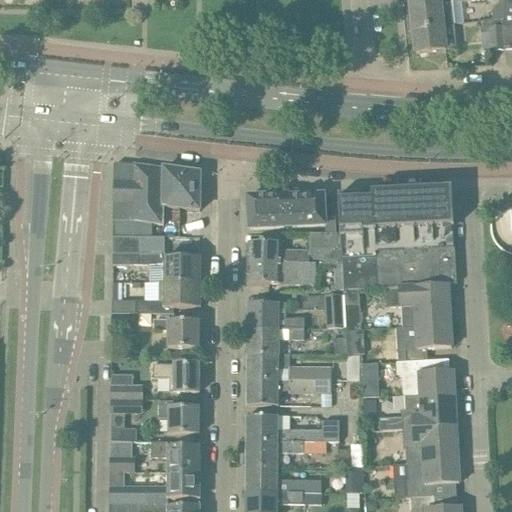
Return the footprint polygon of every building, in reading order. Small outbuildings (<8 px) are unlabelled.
[(480,23),(505,20),(503,0),(443,0),(444,2),(411,6),(413,30),(454,26),(453,4),(493,0),(499,0),(500,4),(492,13),(493,21),(480,23)] [(511,0),(503,0),(505,20),(506,51),(511,50),(511,0)] [(506,51),(505,20),(480,23),(481,35),(490,33),(490,52),(506,51)] [(454,26),(413,30),(416,55),(457,50),(455,30),(454,26)] [(201,175),(133,166),(116,164),(114,166),(113,238),(149,238),(150,225),(161,227),(163,209),(200,212),(201,175)] [(389,290),(403,289),(418,288),(448,286),(456,286),(453,246),(452,228),(454,228),(452,192),(338,198),(340,235),(336,235),(326,235),(310,235),(309,254),(309,266),(319,266),(341,266),(343,292),(346,292),(348,292),(350,292),(359,291),(385,290),(389,290)] [(325,219),(325,212),(324,197),(297,198),(279,199),(279,197),(248,199),(250,231),(252,231),(288,229),(325,227),(325,219)] [(326,235),(336,235),(335,219),(325,219),(325,227),(326,235)] [(164,267),(164,284),(200,285),(200,259),(165,259),(165,238),(153,238),(149,238),(113,238),(113,267),(164,267)] [(282,253),(282,245),(249,244),(248,264),(309,266),(309,254),(282,253)] [(309,266),(248,264),(248,285),(318,287),(319,266),(309,266)] [(125,286),(125,273),(113,273),(113,286),(125,286)] [(199,310),(200,285),(164,284),(164,303),(134,303),(134,315),(174,315),(174,310),(199,310)] [(113,286),(113,315),(123,315),(123,295),(143,295),(143,285),(125,286),(113,286)] [(415,329),(416,328),(450,327),(449,305),(448,286),(418,288),(403,289),(389,290),(385,290),(387,310),(401,309),(402,329),(415,329)] [(348,292),(346,292),(346,294),(343,295),(345,312),(361,311),(359,291),(350,292),(348,292)] [(342,331),(341,297),(325,297),(326,331),(342,331)] [(247,330),(304,331),(304,321),(278,321),(278,305),(248,305),(247,330)] [(135,316),(113,316),(113,333),(135,333),(135,316)] [(199,350),(199,322),(154,322),(154,333),(168,333),(168,350),(199,350)] [(398,364),(406,364),(427,363),(427,351),(452,350),(450,327),(415,329),(402,329),(396,329),(398,352),(398,364)] [(247,330),(247,356),(278,356),(278,343),(304,343),(304,331),(247,330)] [(348,356),(347,340),(334,340),(335,357),(341,357),(348,356)] [(278,356),(247,356),(247,382),(331,383),(331,369),(290,369),(290,358),(278,358),(278,356)] [(347,381),(359,381),(360,358),(347,358),(347,381)] [(375,365),(362,366),(363,377),(375,376),(375,365)] [(199,366),(152,366),(152,381),(168,381),(168,394),(199,394),(199,366)] [(420,396),(454,395),(453,373),(419,375),(420,396)] [(132,377),(111,377),(111,402),(112,402),(112,403),(133,403),(143,403),(143,388),(132,388),(132,377)] [(331,397),(331,383),(247,382),(247,408),(277,408),(278,393),(289,394),(289,396),(331,397)] [(456,429),(455,417),(454,395),(420,396),(405,397),(406,411),(401,412),(402,432),(456,429)] [(143,416),(143,403),(112,403),(111,444),(134,444),(134,431),(124,431),(124,416),(143,416)] [(185,410),(185,404),(159,404),(159,421),(169,421),(169,436),(199,436),(199,410),(185,410)] [(247,418),(247,444),(302,444),(339,444),(339,436),(339,423),(322,423),(322,432),(278,433),(278,418),(247,418)] [(407,466),(421,465),(458,463),(456,429),(402,432),(403,451),(406,451),(407,466)] [(166,460),(166,475),(199,475),(199,448),(166,448),(166,444),(151,444),(151,460),(166,460)] [(247,444),(246,469),(278,469),(278,456),(302,456),(302,444),(247,444)] [(351,469),(351,451),(338,451),(338,469),(346,469),(351,469)] [(111,475),(136,475),(137,460),(112,459),(111,475)] [(410,499),(435,498),(435,487),(459,485),(458,463),(421,465),(407,466),(408,480),(404,481),(405,487),(394,487),(394,500),(410,499)] [(278,469),(246,469),(246,494),(321,495),(321,485),(289,485),(289,483),(277,483),(278,469)] [(199,475),(166,475),(166,490),(131,490),(124,490),(125,475),(136,475),(111,475),(111,504),(166,505),(166,501),(199,501),(199,475)] [(321,495),(246,494),(245,511),(277,511),(277,508),(321,508),(321,495)] [(410,511),(460,511),(461,508),(435,510),(434,499),(435,499),(435,498),(410,499),(410,511)] [(375,511),(377,511),(377,503),(366,503),(366,511),(375,511)]
